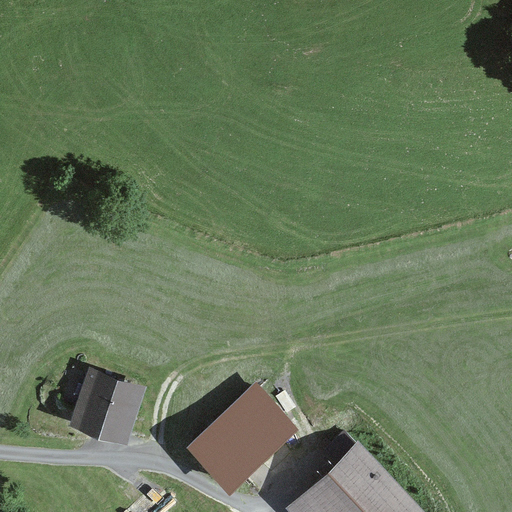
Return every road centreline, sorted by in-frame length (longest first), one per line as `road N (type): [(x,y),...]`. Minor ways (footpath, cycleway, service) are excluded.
road 1 (track): [(152,464),(169,395),(207,364),(511,318)]
road 2 (unclassified): [(245,511),(152,464),(0,453)]
